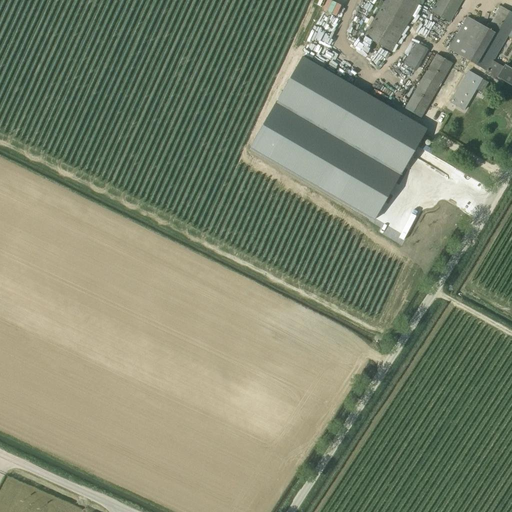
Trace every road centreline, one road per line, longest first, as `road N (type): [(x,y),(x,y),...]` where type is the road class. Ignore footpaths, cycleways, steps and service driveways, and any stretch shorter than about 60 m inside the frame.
road 1 (unclassified): [(289,511),(511,160)]
road 2 (unclassified): [(124,511),(0,454)]
